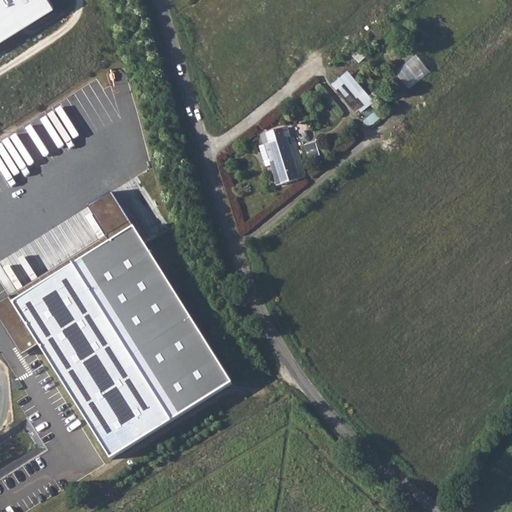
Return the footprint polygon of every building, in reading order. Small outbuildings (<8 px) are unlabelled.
[(0,0),(0,41),(25,26),(55,7),(51,0),(0,0)] [(418,53),(397,70),(410,87),(432,70),(418,53)] [(355,92),(367,107),(375,100),(350,69),(334,82),(347,98),(355,92)] [(262,134),(265,144),(271,164),(274,163),(278,175),(274,175),(278,185),(299,178),(298,175),(287,137),(290,136),(288,126),(262,134)] [(306,144),(309,158),(321,155),(318,141),(306,144)] [(134,227),(14,302),(112,458),(232,383),(134,227)]
